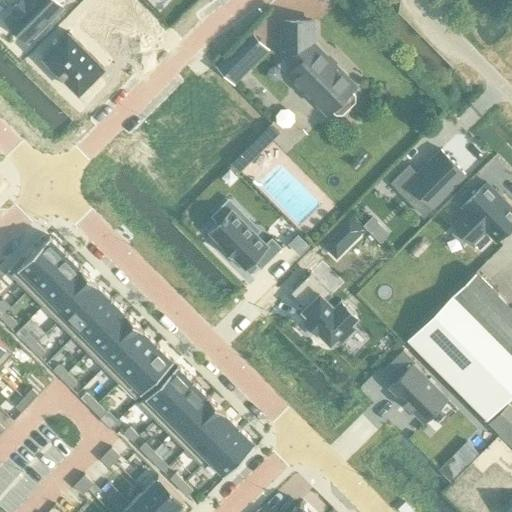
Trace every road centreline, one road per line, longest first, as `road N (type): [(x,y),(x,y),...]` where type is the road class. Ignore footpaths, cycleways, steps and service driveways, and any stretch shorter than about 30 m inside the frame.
road 1 (residential): [(50,185),(300,438)]
road 2 (unclassified): [(511,97),(415,0)]
